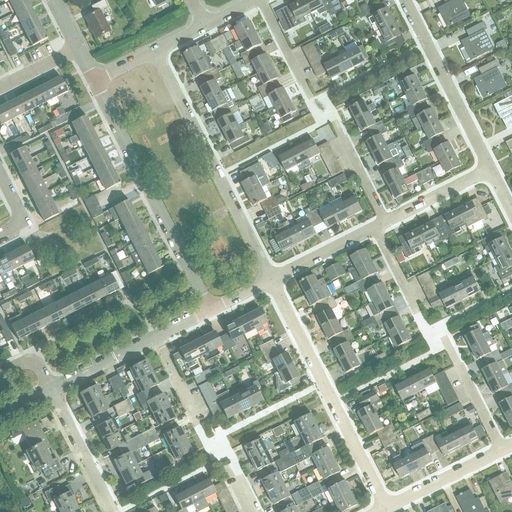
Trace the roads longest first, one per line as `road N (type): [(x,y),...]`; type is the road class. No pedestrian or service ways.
road 1 (residential): [(386,507),(270,279)]
road 2 (residential): [(270,279),(155,51)]
road 3 (residential): [(209,309),(94,82)]
road 4 (residential): [(490,169),(405,0)]
road 5 (residential): [(113,511),(51,390)]
road 6 (residential): [(500,448),(386,507)]
